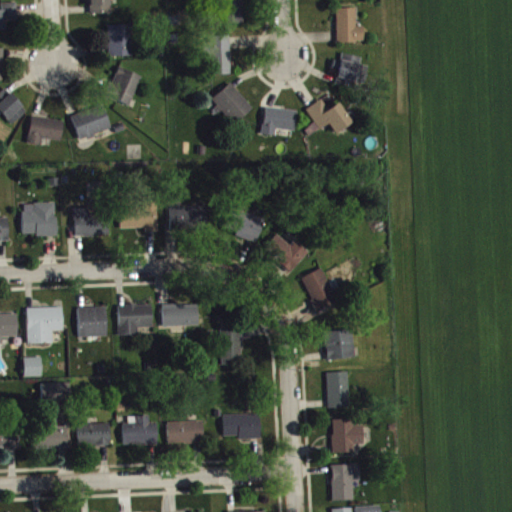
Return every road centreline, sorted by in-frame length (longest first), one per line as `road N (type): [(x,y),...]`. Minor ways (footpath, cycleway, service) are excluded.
road 1 (residential): [(0,272),(215,271),(250,290),(273,317),(285,349)]
road 2 (residential): [(0,485),(290,473)]
road 3 (residential): [(291,511),(285,349)]
